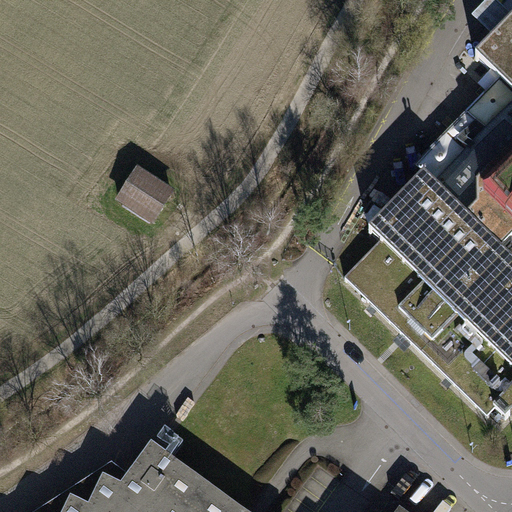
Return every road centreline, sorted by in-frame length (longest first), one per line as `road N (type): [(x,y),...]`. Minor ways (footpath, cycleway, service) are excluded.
road 1 (track): [(355,0),(242,189),(66,346),(0,392)]
road 2 (residential): [(274,294),(488,511)]
